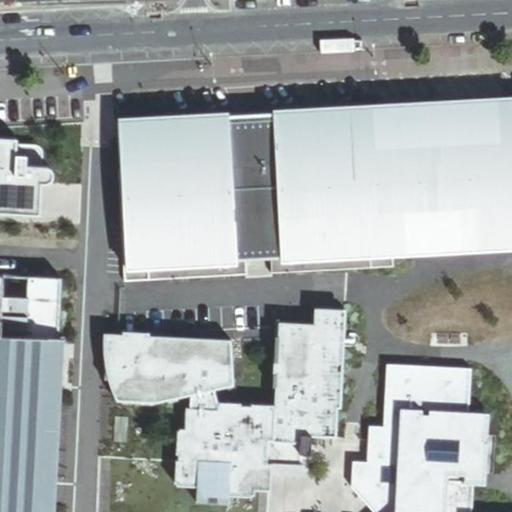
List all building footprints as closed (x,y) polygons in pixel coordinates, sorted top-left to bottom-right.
[(227,119),(226,114),(115,120),(124,283),(147,282),(147,277),(168,277),(168,281),(246,276),(245,253),(269,252),(271,274),(397,266),(396,250),(511,243),(511,98),(270,112),(270,117),(227,119)] [(13,138),(0,137),(0,207),(26,208),(26,184),(37,183),(41,183),(42,182),(45,181),(47,180),(48,175),(48,171),(46,169),(42,167),(38,166),(38,154),(37,152),(35,148),(32,146),(25,145),(13,144),(13,138)] [(0,511),(36,511),(37,474),(52,474),(55,405),(50,404),(55,288),(24,287),(24,292),(0,290),(0,511)] [(228,383),(226,339),(104,331),(102,364),(101,379),(114,380),(113,399),(152,402),(187,394),(187,407),(182,407),(180,486),(268,488),(269,477),(271,477),(271,471),(284,472),(297,473),(298,452),(307,452),(309,435),(333,435),(335,368),(339,368),(341,307),(309,306),(309,322),(273,320),(271,405),(214,403),(209,389),(228,383)] [(469,511),(471,480),(480,481),(483,436),(483,414),(467,414),(468,392),(469,366),(384,363),(381,427),(370,427),(369,438),(367,438),(366,464),(355,463),(354,475),(350,474),(349,486),(373,511),(469,511)]
